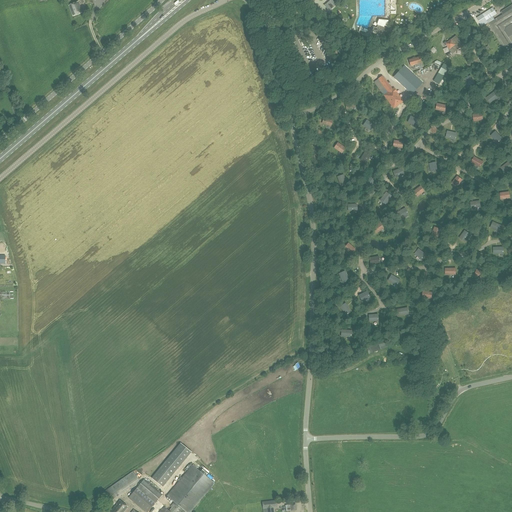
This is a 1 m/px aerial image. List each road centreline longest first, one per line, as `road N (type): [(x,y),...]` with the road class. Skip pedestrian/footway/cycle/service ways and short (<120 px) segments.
road 1 (unclassified): [(305,439),(311,223),(288,115)]
road 2 (unclassified): [(0,178),(182,21),(225,0)]
road 3 (unclassified): [(288,115),(328,101),(392,52),(488,0)]
road 4 (unclassified): [(305,439),(426,435),(460,390),(511,377)]
road 5 (unclassified): [(0,140),(161,0)]
road 6 (primary): [(0,158),(124,51)]
road 7 (unclassified): [(288,115),(247,0)]
